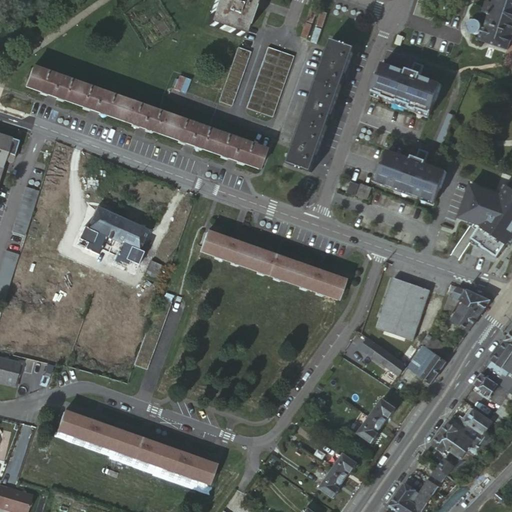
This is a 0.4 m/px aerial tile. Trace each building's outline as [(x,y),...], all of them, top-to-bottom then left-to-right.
[(217,0),(209,25),(244,37),(257,0),(217,0)] [(511,0),(499,0),(499,1),(493,18),(490,27),(485,27),(484,31),(484,43),(509,52),(511,42),(511,0)] [(493,18),(499,1),(495,0),(492,0),(487,16),(490,17),(493,18)] [(479,29),(484,31),(485,27),(480,25),(481,24),(479,21),(478,19),(477,19),(475,18),(473,18),(471,18),(467,21),(466,23),(466,25),(466,28),(467,29),(469,31),(470,32),(472,32),(475,32),(477,31),(479,29)] [(313,98),(335,106),(344,80),(348,69),(355,50),(333,42),(313,98)] [(253,53),(240,48),(220,103),(233,107),(253,53)] [(295,58),(269,48),(247,110),(273,119),(295,58)] [(432,117),(437,103),(437,104),(443,87),(421,79),(425,68),(416,64),(413,73),(408,71),(407,75),(384,66),(374,94),(383,98),(382,99),(398,105),(399,104),(411,108),(410,110),(418,113),(418,112),(432,117)] [(259,171),(265,152),(33,69),(26,88),(259,171)] [(333,111),(335,106),(313,98),(288,166),(310,174),(315,162),(319,151),(330,120),(333,111)] [(0,191),(7,168),(0,166),(0,163),(2,162),(3,161),(5,162),(6,161),(8,154),(20,157),(24,143),(0,135),(0,191)] [(409,160),(386,151),(381,168),(379,167),(375,179),(386,183),(385,185),(394,188),(394,187),(412,194),(411,195),(420,198),(421,197),(434,202),(439,189),(440,189),(446,172),(424,164),(428,153),(419,149),(416,158),(411,156),(409,160)] [(8,154),(6,161),(18,165),(20,157),(8,154)] [(356,196),(360,187),(352,184),(349,194),(356,196)] [(472,186),(460,220),(473,225),(471,227),(479,232),(473,241),(482,246),(481,248),(499,259),(511,239),(511,189),(509,188),(503,197),(472,186)] [(26,232),(38,191),(25,187),(13,227),(26,232)] [(368,201),(372,191),(363,187),(359,198),(368,201)] [(112,244),(122,220),(96,208),(86,232),(94,236),(91,244),(101,248),(105,240),(112,244)] [(147,231),(122,220),(112,244),(121,248),(117,256),(133,263),(147,231)] [(24,236),(26,232),(13,227),(11,233),(24,236)] [(82,240),(86,232),(81,230),(74,243),(88,249),(91,244),(82,240)] [(94,236),(86,232),(82,240),(91,244),(94,236)] [(344,283),(322,275),(316,273),(279,260),(273,258),(237,244),(231,242),(207,233),(200,252),(337,302),(344,283)] [(0,269),(0,296),(6,298),(19,255),(6,251),(0,269)] [(166,271),(151,266),(145,283),(160,288),(166,271)] [(431,292),(423,290),(394,280),(377,332),(414,344),(431,292)] [(456,296),(459,289),(453,287),(450,294),(456,296)] [(461,302),(468,292),(459,289),(456,296),(458,297),(457,299),(461,302)] [(482,317),(492,303),(468,292),(461,302),(465,306),(470,309),(482,317)] [(456,309),(461,302),(457,299),(450,297),(447,305),(456,309)] [(159,298),(135,367),(148,371),(173,303),(159,298)] [(452,312),(456,309),(447,305),(444,314),(447,314),(450,313),(452,312)] [(464,317),(470,309),(465,306),(459,314),(464,317)] [(469,334),(482,317),(470,309),(464,317),(458,326),(469,334)] [(453,322),(458,326),(464,317),(459,314),(453,322)] [(428,336),(421,346),(425,348),(429,342),(428,341),(430,338),(428,336)] [(436,357),(444,346),(433,337),(432,339),(429,342),(436,347),(431,353),(434,355),(436,357)] [(425,348),(431,353),(436,347),(429,342),(425,348)] [(511,347),(506,343),(492,363),(510,375),(511,371),(511,347)] [(407,368),(419,377),(434,355),(431,353),(425,348),(421,346),(405,367),(407,368)] [(447,365),(455,353),(444,346),(436,357),(439,359),(447,365)] [(405,367),(376,347),(369,356),(399,378),(407,368),(405,367)] [(419,377),(423,380),(439,359),(436,357),(434,355),(419,377)] [(20,371),(22,370),(23,366),(0,358),(0,384),(17,389),(18,384),(17,382),(20,371)] [(432,386),(447,365),(439,359),(423,380),(432,386)] [(510,375),(492,363),(489,368),(503,379),(508,377),(510,375)] [(484,392),(491,382),(483,376),(476,387),(484,392)] [(489,401),(499,387),(491,382),(484,392),(481,395),(489,401)] [(510,395),(499,387),(489,401),(500,408),(510,395)] [(502,429),(511,414),(511,396),(510,395),(500,408),(491,422),(494,424),(502,429)] [(370,419),(384,429),(390,420),(391,421),(398,412),(383,401),(370,419)] [(467,423),(474,412),(470,410),(463,420),(467,423)] [(485,437),(491,427),(493,425),(474,412),(467,423),(465,424),(468,427),(482,436),(484,438),(485,437)] [(214,468),(186,458),(180,455),(144,443),(138,441),(98,426),(91,424),(69,416),(62,435),(208,486),(214,468)] [(379,436),(384,429),(370,419),(358,435),(373,446),(380,437),(379,436)] [(465,424),(467,423),(463,420),(461,419),(458,424),(463,428),(465,424)] [(499,432),(502,429),(494,424),(493,425),(491,427),(499,432)] [(459,433),(448,426),(441,436),(451,444),(459,433)] [(463,463),(468,455),(475,445),(459,433),(451,444),(446,451),(457,459),(463,463)] [(451,444),(441,436),(433,447),(444,454),(446,451),(451,444)] [(479,463),(493,442),(487,438),(485,437),(484,438),(482,436),(475,445),(468,455),(473,459),(479,463)] [(332,473),(345,483),(352,474),(353,475),(359,466),(345,456),(332,473)] [(455,468),(457,470),(465,464),(463,463),(457,459),(451,466),(455,468)] [(439,470),(448,477),(455,468),(451,466),(445,461),(439,470)] [(340,490),(345,483),(332,473),(320,490),(334,501),(341,491),(340,490)] [(421,497),(428,501),(439,489),(430,483),(421,497)] [(406,486),(399,497),(409,503),(415,493),(406,486)] [(24,511),(30,498),(5,489),(0,503),(0,509),(8,511),(24,511)] [(415,493),(409,503),(414,507),(421,497),(415,493)] [(390,509),(394,511),(411,511),(414,507),(409,503),(399,497),(390,509)] [(414,507),(420,511),(428,501),(421,497),(414,507)]
